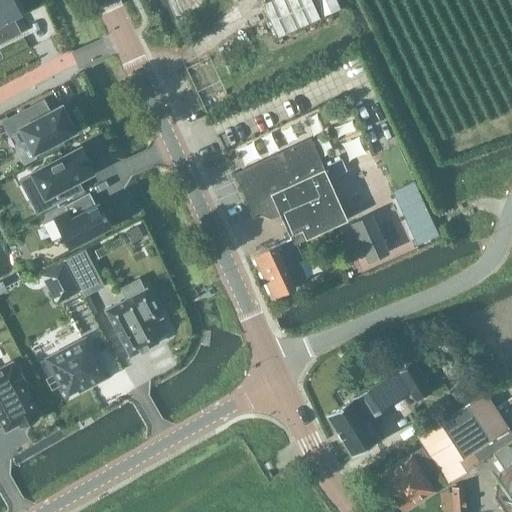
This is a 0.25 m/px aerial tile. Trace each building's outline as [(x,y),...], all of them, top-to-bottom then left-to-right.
[(0,0),(0,44),(20,34),(20,35),(22,34),(21,32),(20,32),(16,23),(9,27),(7,22),(20,15),(20,16),(21,15),(20,14),(16,5),(17,4),(14,0),(0,0)] [(273,0),(264,4),(279,37),(322,17),(314,0),(273,0)] [(314,0),(322,17),(340,9),(336,0),(314,0)] [(348,56),(355,77),(365,74),(358,53),(348,56)] [(75,132),(75,133),(76,132),(76,130),(75,130),(72,123),(67,113),(67,114),(63,106),(62,105),(61,106),(41,116),(35,105),(3,122),(10,135),(20,129),(34,154),(75,132)] [(271,217),(280,214),(291,238),(254,256),(273,297),(306,282),(296,259),(302,256),(296,243),(348,220),(329,179),(347,171),(342,160),(323,168),(310,139),(235,174),(254,215),(261,211),(262,214),(271,217)] [(88,164),(90,163),(82,147),(32,173),(44,196),(42,198),(48,209),(75,195),(69,185),(93,173),(88,164)] [(70,248),(112,226),(108,218),(114,215),(106,201),(101,204),(100,203),(97,204),(90,192),(65,205),(68,211),(54,218),(70,248)] [(388,253),(371,214),(352,223),(369,261),(388,253)] [(137,227),(127,232),(133,243),(143,237),(137,227)] [(85,251),(67,260),(77,278),(94,269),(85,251)] [(65,263),(41,275),(47,286),(56,281),(65,299),(80,291),(65,263)] [(162,317),(147,289),(106,310),(130,356),(141,350),(142,352),(143,351),(142,350),(147,348),(147,349),(148,348),(148,347),(159,341),(149,324),(162,317)] [(511,312),(490,326),(511,362),(511,312)] [(86,337),(41,361),(50,377),(54,374),(60,386),(62,385),(68,395),(78,390),(79,392),(108,377),(99,361),(97,362),(92,354),(95,353),(86,337)] [(432,391),(414,361),(354,399),(327,416),(352,456),(379,440),(367,420),(411,393),(416,401),(432,391)] [(0,417),(6,430),(19,423),(21,426),(37,418),(35,415),(38,413),(23,384),(27,383),(18,367),(15,368),(12,363),(0,369),(0,417)] [(454,394),(460,404),(487,388),(480,377),(454,394)] [(486,391),(455,412),(479,448),(510,428),(486,391)] [(455,412),(419,435),(450,482),(486,459),(479,448),(455,412)] [(511,438),(493,452),(510,477),(508,488),(508,489),(501,494),(510,506),(511,504),(511,438)] [(379,477),(403,511),(404,511),(437,491),(427,476),(437,469),(422,448),(379,477)] [(467,511),(466,487),(452,488),(453,511),(467,511)]
